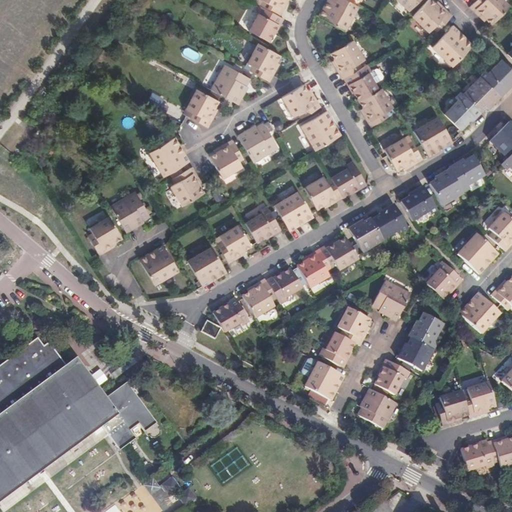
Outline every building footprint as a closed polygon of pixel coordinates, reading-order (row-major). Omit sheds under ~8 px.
[(261,0),(259,6),(279,17),(287,0),(261,0)] [(351,4),(343,0),(327,0),(323,7),(320,14),(318,17),(343,31),(356,7),(351,4)] [(398,0),(409,10),(419,0),(398,0)] [(434,4),(430,0),(426,0),(411,17),(427,32),(431,28),(435,33),(446,21),(451,16),(440,5),(436,1),(434,4)] [(476,0),(474,3),(469,8),(475,14),(482,21),(484,18),(491,26),(503,13),(509,7),(501,0),(476,0)] [(279,17),(259,6),(255,13),(258,14),(249,32),(268,43),(273,34),(274,34),(277,30),(283,19),(279,17)] [(456,31),(451,26),(430,47),(451,68),(460,58),(472,46),(466,40),(456,31)] [(362,60),(351,41),(330,54),(333,60),(331,62),(334,67),(336,70),(341,79),(342,78),(362,66),(359,62),(362,60)] [(252,67),(249,72),(269,82),(279,64),(276,62),(279,56),(267,49),(258,44),(247,64),(252,67)] [(185,49),(183,56),(195,59),(196,52),(185,49)] [(484,72),(479,77),(499,97),(506,89),(511,84),(510,82),(511,80),(511,71),(501,60),(487,74),(484,72)] [(367,63),(362,66),(342,78),(347,86),(351,92),(352,91),(358,102),(378,90),(367,72),(371,70),(367,63)] [(224,65),(211,91),(237,105),(246,87),(245,87),(250,79),(224,65)] [(499,97),(479,77),(462,95),(480,113),(486,107),(487,108),(490,106),(499,97)] [(307,91),(303,84),(282,97),(294,117),(298,114),(301,119),(320,107),(309,89),(307,91)] [(380,89),(378,90),(358,102),(362,107),(359,109),(361,112),(370,127),(390,115),(387,110),(391,108),(380,89)] [(189,111),(186,116),(207,128),(211,120),(216,113),(217,110),(213,108),(216,101),(194,90),(184,108),(189,111)] [(147,101),(158,107),(163,99),(152,92),(147,101)] [(462,95),(460,93),(454,100),(456,102),(443,115),(458,130),(466,123),(468,124),(471,121),(480,113),(462,95)] [(301,127),(315,150),(340,136),(334,126),(329,118),(326,112),(301,127)] [(129,129),(134,121),(125,117),(121,124),(129,129)] [(439,150),(451,143),(436,118),(413,132),(428,157),(439,150)] [(245,132),(237,137),(252,162),(277,148),(262,123),(255,127),(254,126),(245,132)] [(508,123),(489,143),(506,160),(511,153),(511,126),(509,123),(508,123)] [(183,153),(180,147),(174,137),(149,152),(163,176),(188,161),(183,153)] [(422,160),(410,140),(405,143),(403,139),(383,150),(393,166),(396,171),(402,167),(404,170),(412,166),(422,160)] [(209,157),(215,167),(220,177),(240,165),(237,161),(241,158),(231,140),(223,145),(213,150),(215,153),(209,157)] [(511,153),(506,160),(500,166),(505,171),(508,169),(511,173),(511,153)] [(447,170),(448,171),(461,193),(468,188),(466,185),(483,176),(472,157),(463,163),(462,161),(454,166),(447,170)] [(330,178),(342,198),(351,193),(351,194),(357,191),(366,185),(351,159),(344,164),(346,168),(330,178)] [(191,167),(171,180),(175,187),(171,189),(181,207),(203,194),(199,188),(202,186),(200,182),(191,167)] [(435,182),(428,186),(441,207),(462,195),(461,193),(448,171),(437,178),(434,180),(435,182)] [(327,173),(303,188),(316,210),(322,206),(324,209),(330,205),(342,198),(330,178),(327,173)] [(407,198),(398,203),(409,221),(426,212),(428,215),(435,211),(422,187),(412,193),(406,196),(407,198)] [(297,192),(273,206),(286,227),(288,231),(295,227),(303,223),(312,217),(297,192)] [(133,193),(110,207),(125,234),(134,229),(145,222),(143,219),(147,217),(133,193)] [(399,235),(406,231),(391,205),(382,212),(376,215),(378,217),(369,222),(380,241),(389,236),(397,231),(399,235)] [(265,238),(265,240),(273,235),(281,231),(267,208),(261,212),(262,214),(245,224),(256,243),(265,238)] [(487,237),(505,253),(511,245),(511,221),(503,213),(486,231),(490,234),(487,237)] [(87,235),(99,256),(105,252),(117,246),(115,243),(121,239),(110,217),(90,228),(93,232),(87,235)] [(360,255),(381,243),(380,241),(369,222),(368,220),(362,224),(361,222),(353,227),(346,231),(347,232),(360,255)] [(216,244),(228,264),(239,257),(246,253),(244,251),(251,247),(238,225),(219,237),(221,241),(216,244)] [(457,257),(462,262),(479,276),(483,271),(490,264),(497,256),(476,236),(457,257)] [(317,253),(329,273),(335,270),(337,274),(357,262),(344,240),(337,244),(336,241),(328,246),(328,247),(322,251),(322,250),(317,253)] [(164,245),(148,254),(138,260),(153,286),(179,271),(164,245)] [(187,262),(201,287),(209,282),(216,278),(225,272),(210,248),(187,262)] [(295,270),(306,291),(327,279),(325,276),(329,273),(317,253),(306,259),(305,258),(298,263),(301,266),(295,270)] [(426,286),(442,302),(449,294),(450,296),(454,291),(461,283),(441,264),(435,270),(438,273),(426,286)] [(263,283),(274,301),(278,308),(286,303),(284,301),(299,292),(287,269),(286,270),(284,268),(276,273),(278,275),(271,279),(270,278),(266,281),(263,283)] [(489,297),(503,309),(507,314),(511,309),(511,310),(511,278),(506,285),(502,282),(496,289),(489,297)] [(239,299),(252,320),(271,309),(269,304),(274,301),(263,283),(262,281),(249,288),(244,291),(246,294),(239,299)] [(382,314),(382,316),(386,318),(394,322),(400,312),(409,296),(384,283),(371,308),(382,314)] [(478,335),(498,314),(477,296),(464,309),(457,316),(478,335)] [(220,330),(222,334),(238,325),(239,327),(247,323),(233,299),(226,304),(224,301),(223,302),(224,304),(217,309),(218,311),(210,315),(220,330)] [(353,345),(358,347),(364,338),(368,330),(365,328),(368,321),(346,309),(335,329),(340,331),(337,336),(353,345)] [(421,345),(435,351),(438,344),(435,343),(444,325),(422,314),(417,324),(415,323),(411,331),(409,336),(408,338),(409,339),(421,345)] [(214,341),(220,330),(205,322),(202,328),(199,333),(214,341)] [(316,356),(342,370),(345,364),(350,355),(348,354),(353,345),(337,336),(333,334),(323,352),(320,350),(316,356)] [(402,350),(401,352),(400,355),(397,360),(402,363),(410,367),(421,345),(409,339),(408,338),(405,345),(404,348),(402,350)] [(0,501),(40,472),(103,426),(120,450),(136,437),(131,429),(138,424),(144,432),(156,422),(126,382),(106,397),(91,377),(76,357),(65,365),(48,342),(43,346),(37,339),(0,365),(0,501)] [(435,351),(421,345),(410,367),(423,373),(432,356),(434,353),(435,351)] [(378,372),(376,376),(378,377),(373,386),(392,396),(401,379),(404,381),(408,374),(405,372),(389,364),(384,361),(378,372)] [(334,392),(335,393),(337,389),(343,378),(317,364),(304,389),(329,402),(334,392)] [(511,370),(499,384),(511,395),(511,370)] [(466,417),(467,420),(477,417),(489,414),(488,410),(494,408),(487,385),(467,390),(468,395),(461,397),(466,417)] [(367,422),(377,427),(389,403),(368,391),(361,403),(358,408),(360,409),(357,416),(367,422)] [(436,405),(442,428),(462,422),(461,418),(466,417),(461,397),(459,392),(440,398),(441,403),(436,405)] [(389,403),(377,427),(382,430),(395,405),(389,403)] [(499,471),(511,466),(511,440),(508,442),(507,438),(486,444),(492,466),(497,465),(499,471)] [(484,471),(493,469),(492,466),(486,444),(485,442),(468,447),(469,449),(460,451),(466,472),(483,467),(484,471)] [(172,477),(160,486),(169,497),(174,493),(186,507),(197,499),(189,488),(184,491),(172,477)] [(169,497),(160,486),(154,478),(136,491),(143,501),(150,495),(162,511),(173,504),(169,497)] [(374,511),(392,511),(393,511),(386,502),(374,511)]
